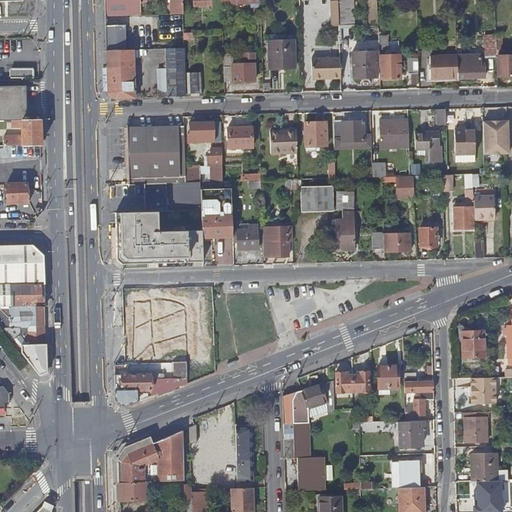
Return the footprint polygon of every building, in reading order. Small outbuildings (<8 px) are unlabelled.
[(106,0),(107,15),(131,14),(130,12),(129,0),(106,0)] [(145,0),(129,0),(130,12),(146,11),(145,0)] [(173,0),(174,13),(183,12),(182,0),(173,0)] [(352,0),(338,0),(338,1),(338,7),(339,9),(339,24),(354,23),(352,0)] [(339,9),(338,7),(331,7),(332,24),(339,24),(339,9)] [(107,25),(107,34),(128,33),(128,25),(107,25)] [(184,30),(184,39),(193,39),(192,33),(188,33),(188,30),(184,30)] [(107,34),(108,50),(128,49),(128,33),(107,34)] [(497,33),(484,34),(485,55),(497,55),(497,33)] [(270,67),(295,67),(294,39),(269,40),(270,67)] [(160,97),(186,96),(185,48),(168,48),(168,66),(159,67),(160,97)] [(116,98),(136,98),(135,55),(147,55),(147,49),(128,49),(108,50),(108,81),(109,92),(116,98)] [(379,66),(379,51),(353,52),(354,78),(377,78),(377,66),(379,66)] [(224,55),(225,82),(256,81),(255,54),(244,54),(244,64),(236,65),(236,55),(224,55)] [(511,54),(498,55),(498,76),(511,75),(511,54)] [(381,56),(382,79),(401,79),(401,55),(381,56)] [(457,78),(457,57),(457,56),(431,56),(432,79),(457,78)] [(457,57),(457,78),(484,77),(484,67),(480,67),(479,56),(457,57)] [(330,78),(341,79),(341,58),(312,59),(313,80),(325,78),(330,78)] [(419,73),(419,59),(410,59),(410,74),(419,73)] [(12,67),(12,76),(33,77),(33,68),(12,67)] [(189,74),(189,93),(204,93),(203,73),(189,74)] [(22,119),(26,119),(25,84),(0,84),(0,119),(5,120),(12,120),(22,119)] [(446,109),(437,109),(437,121),(446,121),(446,109)] [(40,127),(40,119),(26,119),(22,119),(22,135),(5,135),(5,145),(41,144),(40,127)] [(223,135),(222,122),(205,123),(205,119),(199,120),(199,123),(191,123),(191,129),(188,129),(188,135),(191,135),(191,142),(207,142),(207,135),(223,135)] [(410,145),(410,119),(380,120),(382,146),(410,145)] [(334,122),(334,142),(364,141),(364,135),(363,121),(334,122)] [(485,154),(509,153),(508,121),(484,121),(485,154)] [(327,122),(306,123),(306,147),(328,146),(327,122)] [(186,182),(186,176),(185,149),(185,125),(183,125),(127,127),(128,152),(129,169),(129,174),(129,183),(145,183),(186,182)] [(253,147),(253,127),(229,127),(230,147),(253,147)] [(455,129),(456,162),(476,162),(475,130),(463,131),(463,129),(455,129)] [(299,153),(298,130),(272,130),(272,153),(299,153)] [(439,157),(439,138),(439,134),(416,134),(416,149),(431,149),(431,157),(439,157)] [(373,147),(372,135),(364,135),(364,141),(334,142),(335,148),(373,147)] [(373,163),(374,176),(383,176),(387,176),(386,163),(373,163)] [(480,185),(480,173),(467,174),(467,186),(480,185)] [(443,189),(452,189),(452,174),(443,174),(443,189)] [(415,175),(411,175),(387,176),(383,176),(383,186),(399,186),(399,197),(416,196),(415,175)] [(20,181),(20,177),(16,177),(16,181),(7,182),(7,201),(27,201),(27,181),(20,181)] [(146,211),(203,210),(202,181),(186,182),(145,183),(145,198),(146,211)] [(331,184),(302,185),(302,209),(331,209),(331,184)] [(352,203),(352,187),(336,187),(337,203),(352,203)] [(234,228),(232,188),(202,189),(203,210),(204,237),(234,236),(234,228)] [(474,206),(475,220),(487,220),(487,218),(496,218),(496,195),(474,195),(474,206)] [(475,227),(475,220),(474,206),(452,207),(453,228),(475,227)] [(338,249),(355,249),(354,211),(343,211),(343,220),(337,220),(338,249)] [(197,263),(203,262),(203,230),(159,232),(159,212),(146,213),(115,213),(115,218),(116,260),(123,265),(153,264),(197,263)] [(264,227),(264,256),(290,255),(290,240),(289,226),(264,227)] [(234,236),(234,239),(239,238),(239,249),(260,248),(260,227),(234,228),(234,236)] [(421,246),(437,246),(437,235),(437,227),(420,227),(421,246)] [(384,234),(384,232),(374,232),(375,248),(385,248),(384,234)] [(384,234),(385,248),(385,252),(411,252),(411,233),(384,234)] [(0,305),(10,303),(10,304),(43,302),(45,302),(44,256),(33,246),(0,246),(0,305)] [(213,287),(203,288),(204,299),(205,299),(205,314),(204,314),(204,321),(214,321),(213,289),(213,287)] [(195,288),(185,289),(186,316),(195,316),(195,288)] [(11,325),(26,324),(28,324),(44,323),(43,302),(10,304),(10,303),(0,305),(0,323),(2,326),(11,325)] [(47,371),(46,343),(44,343),(44,323),(28,324),(29,344),(27,344),(26,324),(11,325),(2,326),(40,375),(47,371)] [(485,356),(485,330),(481,330),(463,330),(463,357),(485,356)] [(176,363),(177,377),(153,378),(152,375),(115,376),(116,399),(126,405),(166,392),(187,384),(187,363),(176,363)] [(397,388),(396,366),(376,366),(377,389),(397,388)] [(353,372),(354,391),(370,391),(370,371),(357,372),(353,372)] [(354,391),(353,372),(351,372),(337,372),(338,391),(354,391)] [(496,377),(472,377),(472,403),(496,403),(496,377)] [(433,392),(432,378),(418,379),(418,382),(403,382),(404,393),(418,392),(433,392)] [(335,393),(335,379),(315,386),(317,394),(335,393)] [(8,393),(4,387),(0,386),(0,408),(4,409),(4,405),(9,405),(8,393)] [(315,386),(291,394),(293,401),(294,424),(294,433),(308,433),(308,413),(308,409),(309,413),(315,411),(314,409),(320,407),(319,402),(336,401),(335,393),(317,394),(315,386)] [(433,398),(433,392),(418,392),(418,399),(411,399),(412,413),(404,413),(404,421),(424,420),(424,399),(433,398)] [(284,397),(285,424),(294,424),(293,401),(291,394),(284,397)] [(486,411),(466,412),(466,441),(487,440),(486,411)] [(424,420),(404,421),(398,421),(399,448),(421,447),(420,430),(424,430),(424,420)] [(237,429),(238,481),(254,481),(253,428),(237,428),(237,429)] [(238,484),(238,481),(237,429),(227,430),(228,484),(238,484)] [(120,457),(120,482),(142,482),(142,467),(160,459),(161,482),(185,481),(183,431),(154,443),(152,436),(127,447),(120,457)] [(285,439),(286,458),(299,457),(308,457),(309,457),(308,433),(294,433),(294,439),(285,439)] [(501,480),(501,451),(476,452),(477,480),(478,480),(501,480)] [(308,457),(299,457),(300,491),(325,490),(324,480),(308,480),(308,472),(314,472),(314,464),(308,464),(308,457)] [(394,488),(401,488),(420,487),(419,461),(393,461),(394,488)] [(501,511),(501,480),(478,480),(478,490),(475,491),(475,511),(501,511)] [(120,482),(121,501),(143,500),(142,482),(120,482)] [(194,498),(193,489),(193,485),(174,485),(174,488),(161,489),(162,499),(194,498)] [(420,487),(401,488),(401,511),(424,511),(424,487),(420,487)] [(254,511),(253,488),(232,488),(232,511),(254,511)] [(321,511),(341,511),(341,497),(321,498),(321,511)] [(51,511),(51,505),(45,503),(36,511),(51,511)]
